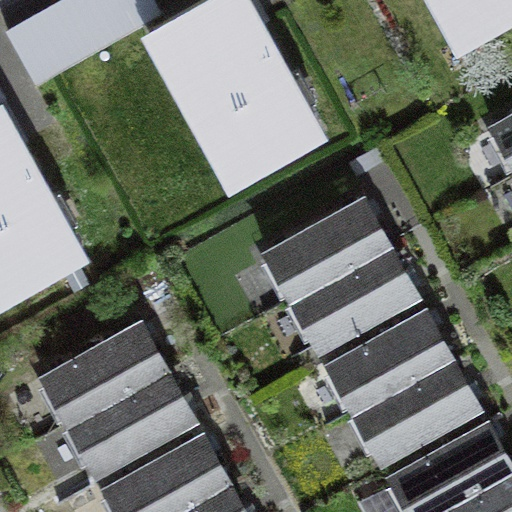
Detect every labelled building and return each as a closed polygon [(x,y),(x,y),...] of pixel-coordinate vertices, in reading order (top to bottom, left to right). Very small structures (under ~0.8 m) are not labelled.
[(166,0),(82,0),(24,34),(56,88),(177,18),(166,0)] [(297,0),(247,0),(186,34),(275,193),(374,138),(297,0)] [(511,0),(434,0),(470,68),(511,46),(511,0)] [(0,78),(0,291),(21,280),(39,311),(135,255),(46,102),(22,116),(0,78)] [(511,126),(502,132),(511,149),(511,126)] [(414,196),(287,266),(425,511),(511,511),(511,371),(490,332),(459,276),(434,232),(414,196)] [(184,307),(57,377),(132,511),(298,511),(279,477),(252,428),(223,378),(200,337),(184,307)]
